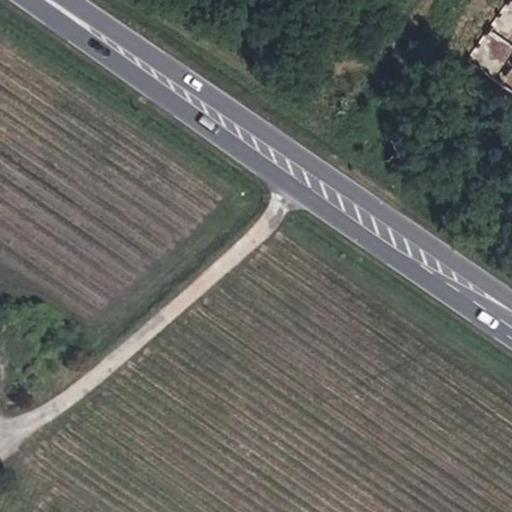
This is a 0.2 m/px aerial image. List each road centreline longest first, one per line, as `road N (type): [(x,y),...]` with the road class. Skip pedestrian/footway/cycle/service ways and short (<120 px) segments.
road 1 (primary): [(511,319),(46,0)]
road 2 (track): [(0,470),(52,412),(266,226),(300,174)]
